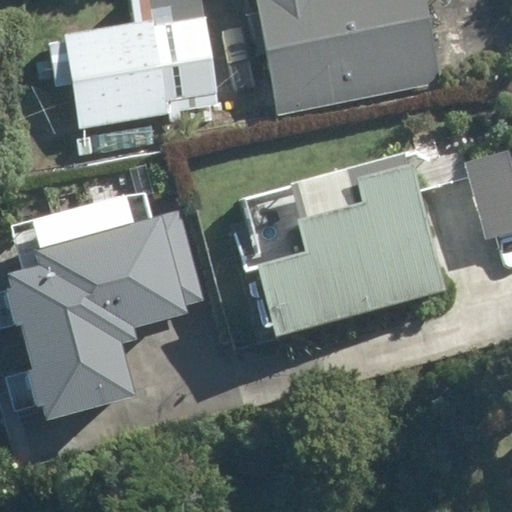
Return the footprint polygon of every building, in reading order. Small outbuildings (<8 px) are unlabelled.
[(127,32),(56,41),(57,50),(38,53),(45,91),(63,89),(69,133),(153,121),(153,120),(163,118),(161,105),(203,98),(189,0),(128,0),(123,1),(127,32)] [(251,0),(273,114),(440,83),(424,0),(436,0),(443,5),(446,0),(251,0)] [(464,165),(485,240),(511,232),(511,155),(511,152),(464,165)] [(257,266),(275,336),(450,290),(417,165),(362,178),(368,201),(299,219),(308,253),(257,266)] [(43,403),(47,419),(135,395),(121,344),(138,340),(135,327),(188,312),(186,304),(206,299),(181,211),(37,250),(41,265),(9,273),(13,289),(3,292),(12,328),(25,324),(37,367),(23,371),(33,406),(43,403)]
